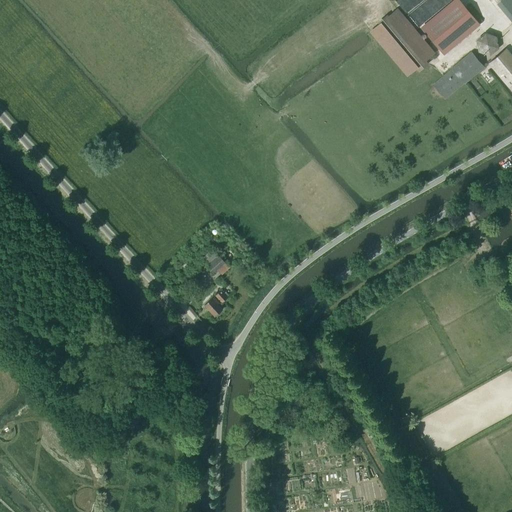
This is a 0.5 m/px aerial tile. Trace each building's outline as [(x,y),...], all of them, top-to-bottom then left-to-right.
[(457,0),(455,0),(421,29),(444,57),(481,27),(457,0)] [(433,54),(398,12),(373,33),(408,75),(416,68),(419,71),(427,64),(425,61),(433,54)] [(511,91),(511,57),(506,50),(489,64),(511,91)] [(464,84),(484,68),(471,52),(451,69),(452,69),(433,85),(444,100),(464,84)] [(214,274),(225,263),(218,256),(207,266),(214,274)] [(222,303),(228,298),(221,290),(205,305),(215,316),(223,309),(218,305),(221,302),(222,303)]
